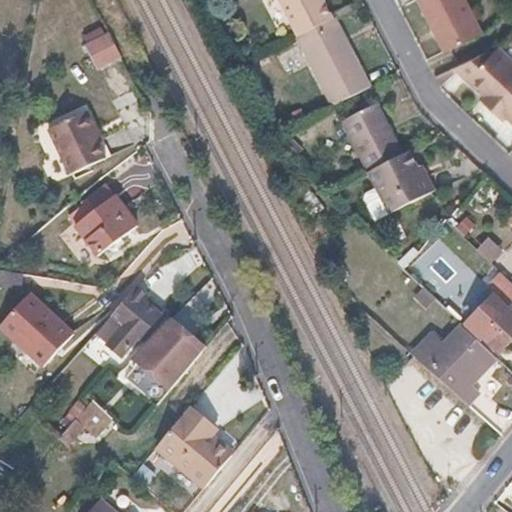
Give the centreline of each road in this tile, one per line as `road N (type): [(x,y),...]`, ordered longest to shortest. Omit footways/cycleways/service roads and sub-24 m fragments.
road 1 (residential): [(332,511),(290,399),(179,165)]
road 2 (residential): [(511,182),(420,99),(369,0)]
